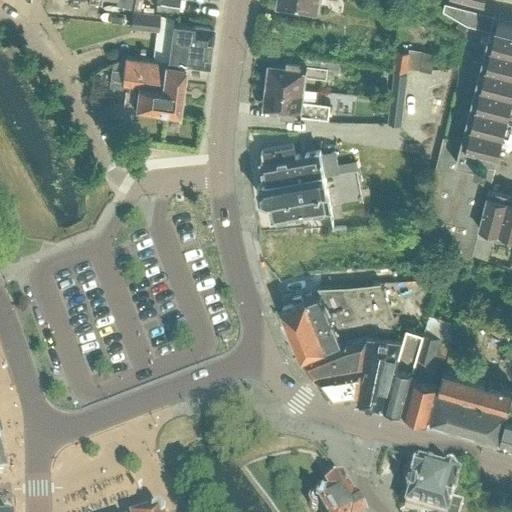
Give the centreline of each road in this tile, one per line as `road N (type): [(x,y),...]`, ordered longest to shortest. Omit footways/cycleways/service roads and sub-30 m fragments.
road 1 (secondary): [(42,439),(267,354)]
road 2 (residential): [(135,188),(109,169),(32,39),(0,13)]
road 3 (secondary): [(267,354),(238,279),(220,176)]
road 4 (secondary): [(220,176),(238,0)]
road 5 (secondary): [(511,468),(375,427)]
road 6 (secondary): [(375,427),(307,405),(281,382),(267,354)]
road 7 (secondary): [(42,439),(0,313)]
